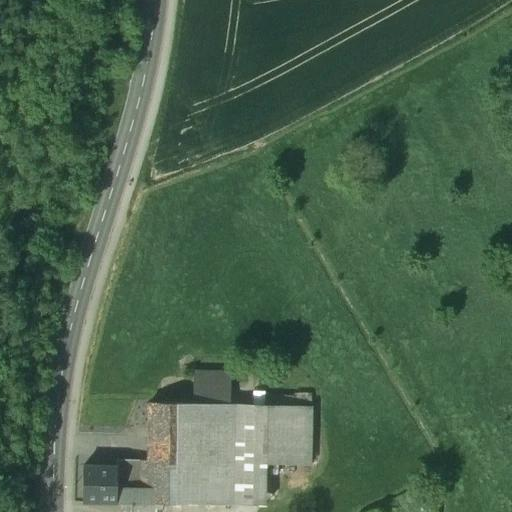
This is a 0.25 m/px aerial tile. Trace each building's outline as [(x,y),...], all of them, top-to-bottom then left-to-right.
[(205,371),(204,403),(229,404),(230,372),(205,371)] [(297,396),(297,407),(310,407),(310,396),(297,396)] [(187,461),(188,404),(149,403),(148,462),(147,490),(147,504),(162,504),(186,504),(187,461)] [(204,403),(188,404),(187,461),(228,462),(228,464),(229,464),(267,465),(309,466),(310,407),(297,407),(229,404),(204,403)] [(187,461),(186,504),(228,506),(229,464),(228,464),(228,462),(187,461)] [(116,468),(116,489),(147,490),(148,462),(116,462),(116,468)] [(229,464),(228,506),(266,506),(267,465),(229,464)] [(116,468),(82,467),(82,503),(115,504),(116,489),(116,468)] [(147,490),(116,489),(115,504),(131,504),(147,504),(147,490)]
